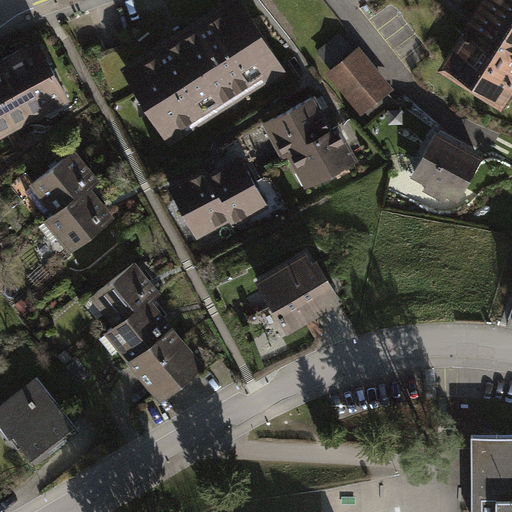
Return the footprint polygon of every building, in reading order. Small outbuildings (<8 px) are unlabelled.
[(511,0),(490,0),(448,67),(501,100),(511,83),(511,0)] [(238,3),(131,71),(168,131),(276,63),(238,3)] [(359,49),(330,72),(362,111),(390,88),(359,49)] [(1,65),(0,65),(0,131),(47,106),(50,113),(69,102),(42,50),(4,71),(1,65)] [(313,97),(269,121),(286,153),(293,150),(331,129),(313,97)] [(331,129),(293,150),(311,182),(355,158),(337,126),(331,129)] [(438,133),(416,174),(458,197),(480,156),(438,133)] [(32,184),(54,213),(88,186),(98,179),(75,150),(32,184)] [(244,161),(211,178),(231,216),(234,222),(267,205),(244,161)] [(207,172),(174,189),(198,233),(231,216),(211,178),(207,172)] [(111,216),(88,186),(54,213),(46,219),(69,249),(111,216)] [(306,254),(259,281),(283,323),(335,293),(317,262),(312,265),(306,254)] [(95,294),(119,322),(150,296),(157,290),(134,262),(95,294)] [(108,330),(132,359),(171,327),(173,325),(150,296),(119,322),(108,330)] [(132,359),(130,361),(159,395),(200,362),(171,327),(132,359)] [(35,376),(0,402),(0,424),(10,437),(14,434),(36,462),(77,430),(35,376)] [(511,511),(511,434),(472,435),(472,511),(511,511)]
